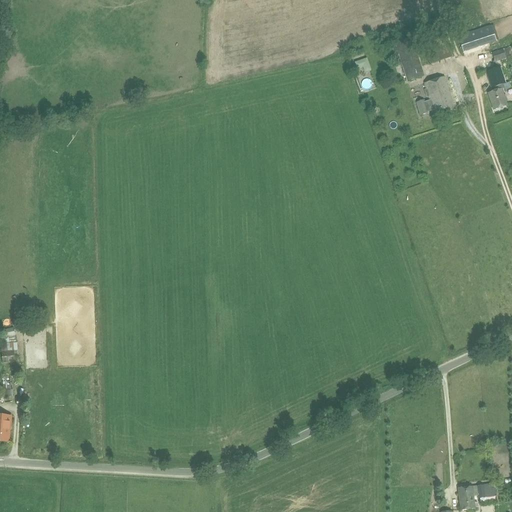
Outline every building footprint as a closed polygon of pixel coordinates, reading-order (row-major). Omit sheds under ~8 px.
[(458,37),(463,52),(496,41),(490,26),(458,37)] [(394,43),(407,82),(424,77),(411,38),(394,43)] [(424,49),(429,64),(451,57),(446,41),(424,49)] [(491,53),(494,62),(505,59),(502,49),(491,53)] [(485,71),(490,89),(506,83),(500,67),(485,71)] [(416,105),(420,116),(427,113),(426,112),(432,110),(434,116),(454,109),(443,77),(424,83),(429,100),(416,105)] [(507,105),(502,90),(502,89),(487,94),(492,110),(507,105)] [(475,113),(470,116),(475,125),(480,122),(475,113)] [(21,324),(23,332),(46,327),(44,319),(21,324)] [(16,343),(15,336),(13,328),(4,330),(6,336),(0,336),(0,344),(0,345),(1,352),(2,363),(14,362),(18,361),(17,350),(16,343)] [(2,382),(3,397),(13,396),(13,386),(9,381),(2,382)] [(0,441),(8,442),(9,429),(10,429),(11,416),(0,415),(0,441)] [(495,500),(494,489),(491,489),(490,485),(457,489),(460,510),(475,508),(473,496),(477,496),(477,498),(490,497),(490,500),(495,500)]
